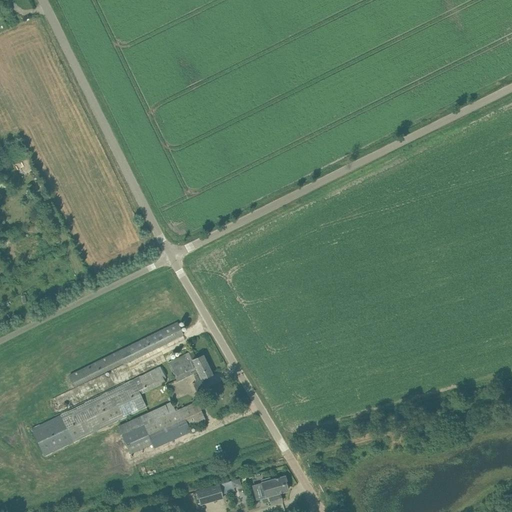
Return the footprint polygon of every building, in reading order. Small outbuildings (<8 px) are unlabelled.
[(127,361),(183,335),(177,323),(69,376),(74,385),(127,360),(127,361)] [(182,356),(168,363),(173,373),(177,380),(177,381),(187,376),(192,374),(195,380),(194,385),(194,386),(203,382),(202,379),(212,375),(202,356),(195,359),(191,351),(182,356)] [(60,415),(32,429),(44,455),(73,442),(146,407),(141,396),(140,394),(165,382),(163,378),(165,377),(160,367),(60,415)] [(121,435),(129,454),(205,421),(196,401),(175,410),(171,402),(117,426),(121,435)] [(260,483),(252,485),(256,499),(264,497),(269,496),(269,497),(268,497),(271,505),(283,502),(280,494),(280,493),(287,491),(286,485),(287,485),(285,476),(280,478),(270,480),(269,478),(260,481),(260,483)] [(200,504),(223,498),(219,485),(196,492),(200,504)]
